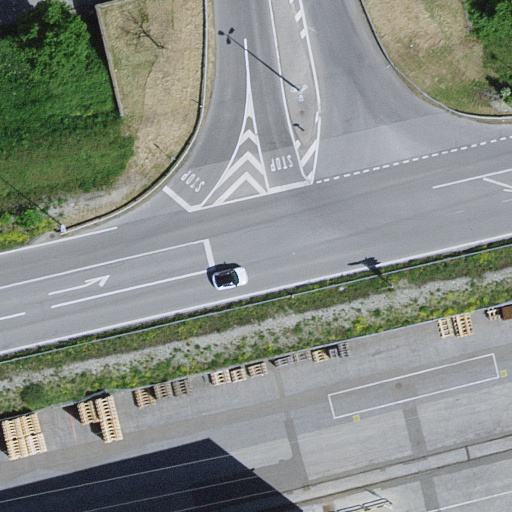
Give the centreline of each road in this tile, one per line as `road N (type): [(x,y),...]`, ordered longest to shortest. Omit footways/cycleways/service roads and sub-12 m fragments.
road 1 (motorway): [(511,1),(0,143)]
road 2 (motorway): [(0,368),(511,237)]
road 3 (primary): [(0,304),(321,227)]
road 4 (residential): [(282,0),(321,227)]
road 5 (primary): [(321,227),(511,184)]
